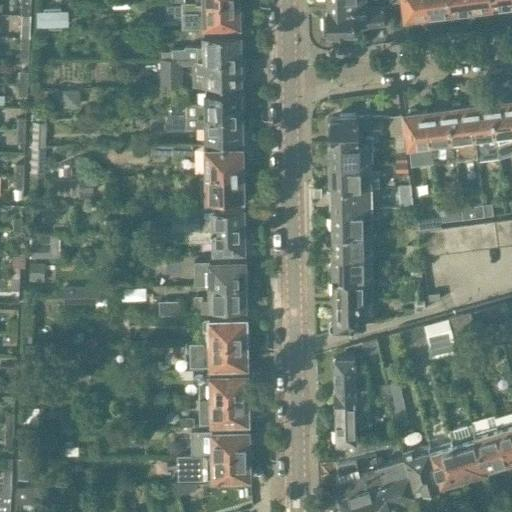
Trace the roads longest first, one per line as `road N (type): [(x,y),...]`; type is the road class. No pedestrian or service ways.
road 1 (residential): [(288,82),(298,511)]
road 2 (residential): [(288,82),(511,51)]
